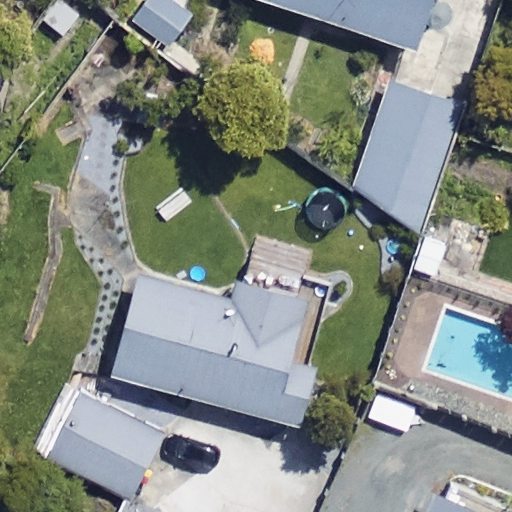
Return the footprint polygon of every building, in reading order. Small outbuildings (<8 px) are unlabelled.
[(433,0),(281,0),(420,43),(433,0)] [(465,103),(394,75),(348,190),(420,218),(465,103)] [(234,290),(136,266),(111,369),(292,413),(321,293),(238,273),(234,290)] [(162,427),(80,387),(47,453),(130,494),(162,427)] [(505,511),(433,478),(417,511),(505,511)]
